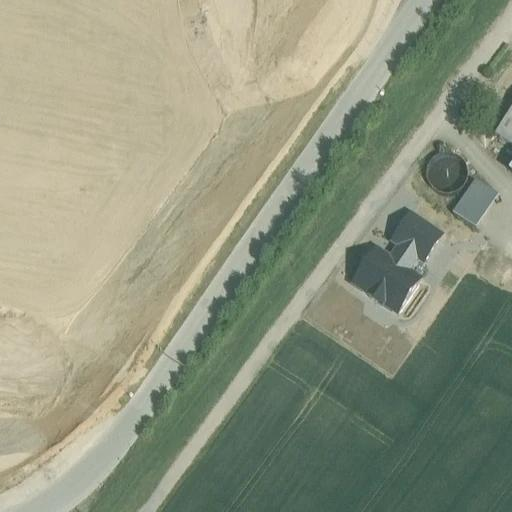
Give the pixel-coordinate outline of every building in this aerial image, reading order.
[(511,149),(511,113),(495,138),(511,149)] [(431,170),(429,176),(429,183),(432,189),(437,194),(443,197),(449,198),(456,197),(462,194),(467,189),(469,183),(470,176),(468,170),(465,164),(459,160),(453,158),(446,158),(440,160),(434,164),(431,170)] [(477,185),(453,219),(476,234),(499,201),(477,185)] [(394,246),(401,251),(417,262),(424,267),(441,241),(411,221),(394,246)] [(377,256),(355,288),(371,298),(369,301),(382,309),(384,307),(398,317),(420,285),(407,277),(417,262),(401,251),(391,266),(377,256)]
